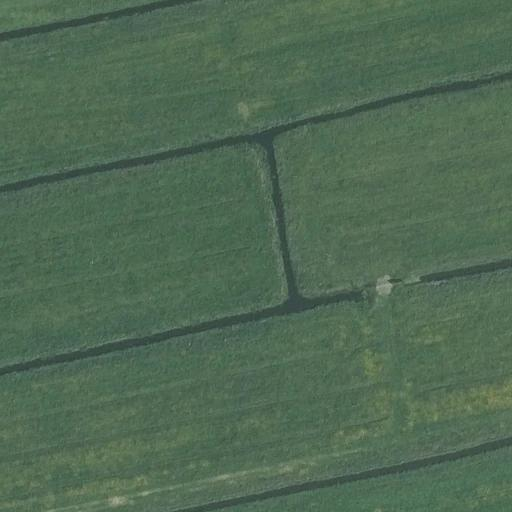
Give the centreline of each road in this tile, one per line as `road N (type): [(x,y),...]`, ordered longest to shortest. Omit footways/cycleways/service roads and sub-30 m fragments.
road 1 (track): [(75,511),(511,417)]
road 2 (track): [(414,439),(383,285)]
